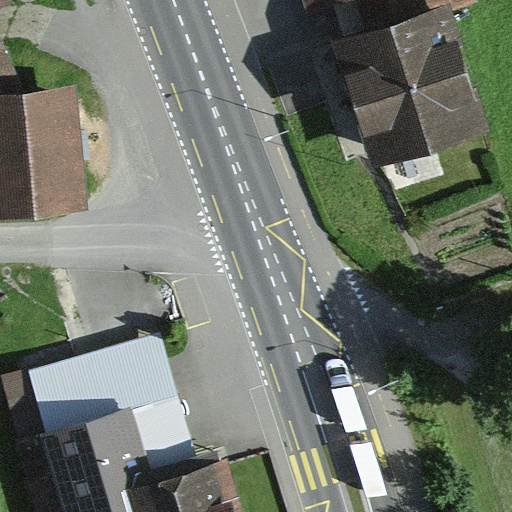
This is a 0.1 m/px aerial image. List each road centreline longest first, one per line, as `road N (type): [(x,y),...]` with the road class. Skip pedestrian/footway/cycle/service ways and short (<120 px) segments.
road 1 (primary): [(358,511),(171,0)]
road 2 (track): [(0,245),(50,249),(262,232)]
